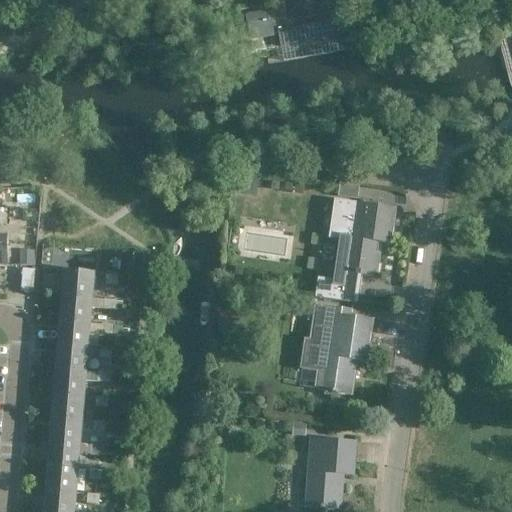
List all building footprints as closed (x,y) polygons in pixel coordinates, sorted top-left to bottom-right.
[(272,0),(280,48),(352,36),(345,0),(327,0),(331,21),(289,29),(283,0),(272,0)] [(288,0),(291,12),(300,19),(316,16),(322,7),(321,0),(288,0)] [(273,33),(271,22),(247,26),(249,38),(273,33)] [(359,190),(340,187),(338,200),(357,203),(359,190)] [(381,243),(390,244),(395,211),(335,202),(330,236),(341,237),(334,277),(325,276),(322,295),(360,301),(363,276),(375,278),(381,243)] [(64,271),(62,296),(91,298),(92,288),(106,289),(106,285),(107,275),(64,271)] [(119,276),(107,275),(106,285),(119,286),(119,276)] [(115,300),(91,298),(62,296),(60,320),(89,323),(91,307),(102,308),(102,310),(114,310),(115,300)] [(352,310),(316,305),(314,321),(326,323),(317,390),(350,395),(355,360),(367,362),(373,321),(351,317),(352,310)] [(89,323),(60,320),(58,345),(87,347),(89,323)] [(113,325),(100,324),(99,334),(112,335),(113,325)] [(58,345),(56,369),(85,371),(87,347),(58,345)] [(111,349),(98,348),(97,358),(110,359),(111,349)] [(109,373),(85,371),(56,369),(54,393),(83,395),(84,380),(95,381),(95,382),(108,383),(109,373)] [(54,393),(52,417),(81,420),(83,395),(54,393)] [(107,397),(94,396),(93,407),(106,407),(107,397)] [(105,422),(81,420),(52,417),(50,441),(79,444),(80,430),(91,431),(104,432),(105,422)] [(293,421),(292,436),(305,437),(306,422),(293,421)] [(353,477),(356,442),(311,438),(305,507),(341,510),(344,476),(353,477)] [(103,446),(79,444),(50,441),(48,466),(77,468),(78,454),(89,455),(102,456),(103,446)] [(77,468),(48,466),(46,490),(75,492),(77,468)] [(101,470),(88,469),(87,479),(100,480),(101,470)] [(73,511),(75,492),(46,490),(44,511),(73,511)] [(99,494),(86,493),(85,504),(98,504),(99,494)]
